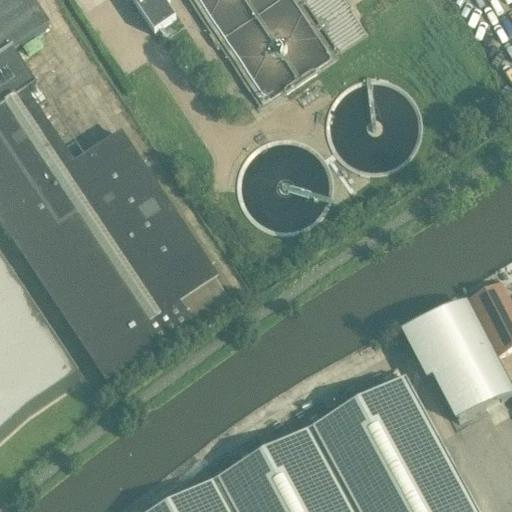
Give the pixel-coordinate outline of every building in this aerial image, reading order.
[(0,0),(0,229),(105,387),(193,329),(180,308),(218,283),(121,136),(74,168),(41,118),(26,95),(36,88),(12,53),(48,30),(27,0),(0,0)] [(153,37),(175,22),(160,0),(138,0),(132,5),(153,37)] [(190,0),(256,103),(360,36),(337,0),(190,0)] [(437,144),(437,135),(436,125),(434,117),(430,109),(424,102),(417,96),(409,92),(401,89),(393,88),(384,89),(375,91),(366,95),(360,100),(353,108),(348,117),(346,124),(344,134),(345,143),(348,151),(351,159),(357,167),(364,173),(372,177),(381,180),(389,181),(396,181),(406,179),(415,175),(423,169),(430,161),(434,153),(437,144)] [(332,204),(333,195),(332,187),(330,178),(326,169),(320,162),(313,156),(306,152),(299,150),(289,148),(279,149),(270,151),(263,154),(255,160),(249,168),(244,176),(241,185),(240,194),(241,203),(243,211),(248,221),(254,228),(261,234),(268,237),(275,240),(286,241),(295,240),(303,238),(312,234),(319,228),(325,221),(330,211),(332,204)] [(0,326),(28,307),(0,264),(0,326)] [(498,361),(511,353),(511,310),(500,287),(468,304),(498,361)] [(412,338),(459,427),(511,399),(511,397),(465,310),(412,338)] [(476,511),(405,384),(167,511),(476,511)]
